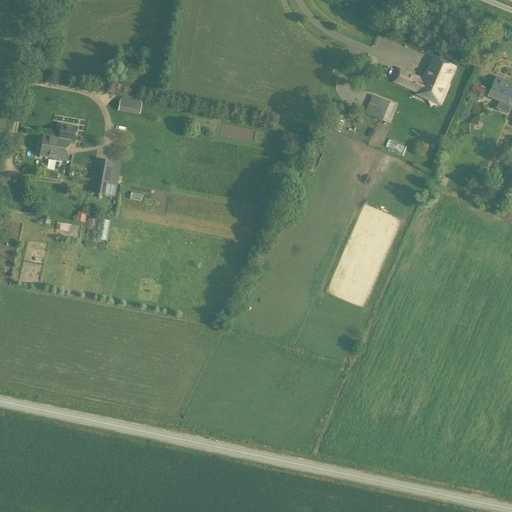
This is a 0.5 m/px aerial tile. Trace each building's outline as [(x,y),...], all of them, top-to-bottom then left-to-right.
[(400,71),(395,82),(419,93),(418,95),(441,105),(449,87),(448,86),(455,68),(434,59),(428,72),(427,71),(423,80),(400,71)] [(488,97),(500,102),(496,110),(508,115),(511,106),(508,105),(511,95),(511,84),(497,78),(491,91),(488,97)] [(372,96),(364,114),(390,125),(398,106),(372,96)] [(139,115),(141,102),(119,98),(117,111),(139,115)] [(330,128),(340,133),(342,129),(341,128),(344,123),(334,119),(330,128)] [(61,125),(58,139),(57,148),(60,148),(59,154),(67,155),(70,143),(74,143),(77,128),(61,125)] [(57,148),(58,139),(43,136),(39,156),(66,161),(67,155),(59,154),(60,148),(57,148)] [(112,162),(95,159),(89,193),(107,196),(112,162)]
